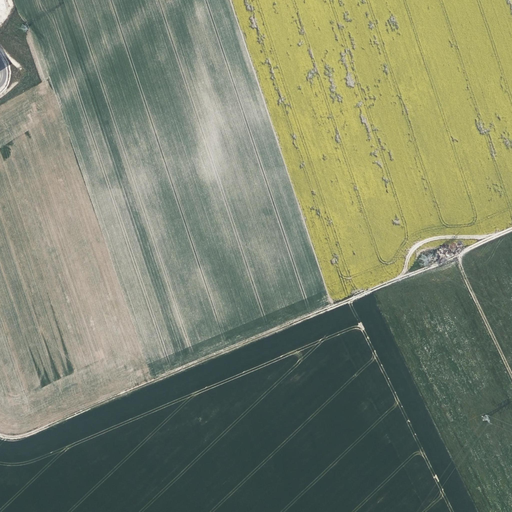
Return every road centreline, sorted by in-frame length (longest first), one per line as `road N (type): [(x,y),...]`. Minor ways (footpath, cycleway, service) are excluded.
road 1 (track): [(511,229),(54,425),(0,435)]
road 2 (track): [(451,254),(511,378)]
